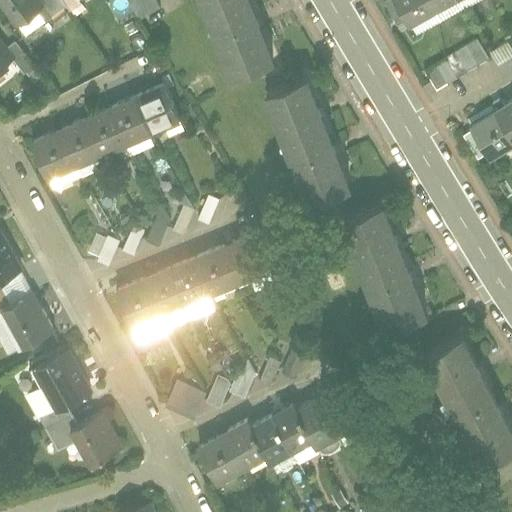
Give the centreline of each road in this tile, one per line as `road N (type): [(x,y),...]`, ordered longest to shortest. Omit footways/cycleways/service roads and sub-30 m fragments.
road 1 (residential): [(173,462),(0,139)]
road 2 (tertiary): [(511,300),(329,0)]
road 3 (residential): [(173,462),(22,507)]
road 4 (unknown): [(173,462),(314,397)]
road 5 (unknown): [(74,278),(189,213)]
road 6 (unknown): [(0,115),(120,67)]
